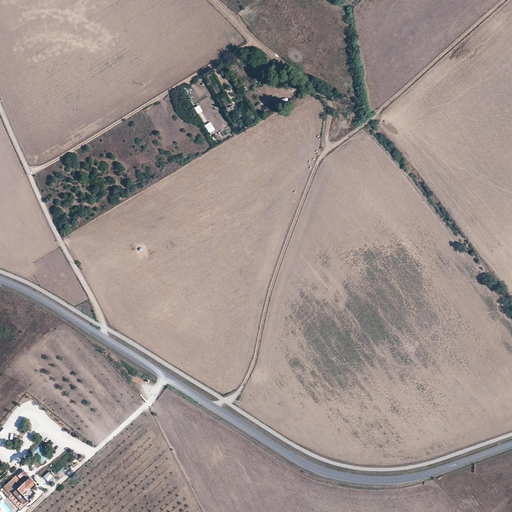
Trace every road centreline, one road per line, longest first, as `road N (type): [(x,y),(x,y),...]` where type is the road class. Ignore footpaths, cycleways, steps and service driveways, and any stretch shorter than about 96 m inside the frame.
road 1 (track): [(215,0),(333,110),(328,149),(272,283),(248,374),(237,393),(213,407)]
road 2 (tertiary): [(104,337),(299,461),(332,473),(412,477),(511,443)]
road 3 (track): [(28,169),(82,145),(253,40)]
road 4 (unclassified): [(0,105),(102,317),(104,337)]
road 5 (track): [(328,149),(503,0)]
road 6 (track): [(202,511),(149,403)]
